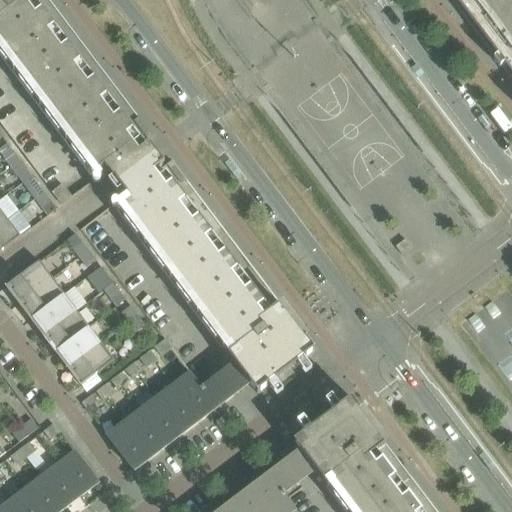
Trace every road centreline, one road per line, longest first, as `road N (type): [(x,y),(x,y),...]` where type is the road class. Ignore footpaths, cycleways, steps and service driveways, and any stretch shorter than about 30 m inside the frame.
road 1 (tertiary): [(118,0),(379,334)]
road 2 (residential): [(147,511),(379,334)]
road 3 (residential): [(147,511),(0,317)]
road 4 (tertiary): [(511,177),(376,0)]
road 5 (tertiary): [(379,334),(511,508)]
road 6 (residential): [(379,334),(511,231)]
